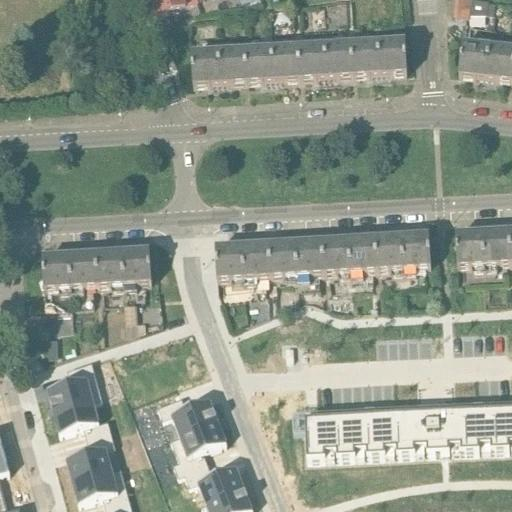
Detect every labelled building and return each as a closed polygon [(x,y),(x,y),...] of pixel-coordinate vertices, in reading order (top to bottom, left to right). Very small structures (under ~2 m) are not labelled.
[(149,0),(158,22),(186,11),(198,6),(195,0),(149,0)] [(470,3),(458,3),(459,18),(470,18),(470,3)] [(494,7),(494,6),(471,4),(470,18),(469,22),(493,20),(500,21),(501,9),(494,8),(494,7)] [(335,85),(353,84),(371,83),(389,82),(407,81),(405,49),(387,50),(369,51),(352,52),(334,53),(316,54),(298,55),(280,56),(262,57),(245,58),(227,59),(209,60),(191,61),(193,93),(211,92),(229,91),(246,90),(264,89),(282,88),(300,87),(318,86),(335,85)] [(511,56),(497,55),(480,53),(462,51),(458,82),(476,84),(494,87),(511,89),(511,88),(511,56)] [(511,239),(508,240),(491,241),(473,242),(455,243),(457,276),(472,275),(472,279),(476,279),(493,278),(497,278),(497,273),(511,273),(511,272),(511,239)] [(309,284),(324,283),(338,282),(338,287),(342,287),(359,286),(363,286),(363,281),(377,280),(391,279),(391,284),(395,284),(413,282),(416,282),(416,278),(430,277),(429,245),(411,245),(393,246),(375,247),(357,248),(340,249),(322,250),(304,251),(286,252),(268,253),(251,254),(233,255),(215,256),(217,287),(232,287),(232,293),(235,292),(253,292),(257,292),(256,287),(270,286),(285,285),(285,290),(288,290),(306,289),(310,288),(309,284)] [(116,299),(134,298),(137,298),(136,292),(151,291),(149,259),(132,260),(114,261),(96,262),(78,263),(60,264),(42,265),(44,297),(59,297),(59,302),(62,302),(80,301),(84,301),(83,297),(98,296),(112,295),(112,299),(116,299)] [(129,340),(147,339),(146,310),(128,311),(129,340)] [(70,390),(46,397),(53,420),(93,409),(87,387),(96,385),(91,369),(66,377),(70,390)] [(181,405),(157,414),(162,428),(170,425),(178,445),(217,430),(209,408),(186,417),(181,405)] [(93,409),(53,420),(59,443),(83,437),(86,448),(111,442),(107,428),(99,430),(93,409)] [(424,426),(304,432),(306,472),(322,471),(322,466),(336,465),(336,470),(352,470),(352,465),(366,464),(366,469),(382,468),(382,463),(396,462),(396,467),(412,466),(412,462),(443,461),(446,461),(446,465),(462,464),(462,459),(476,458),(476,463),(492,462),(492,458),(506,457),(506,462),(511,461),(511,421),(444,425),(424,426)] [(217,430),(178,445),(186,466),(178,469),(183,482),(208,473),(203,461),(226,452),(217,430)] [(89,460),(65,467),(72,490),(112,479),(107,457),(115,455),(111,442),(86,448),(89,460)] [(0,503),(0,483),(9,481),(3,459),(0,460),(0,503)] [(208,473),(183,482),(189,495),(196,492),(204,511),(206,511),(244,498),(235,475),(212,484),(208,473)] [(112,479),(72,490),(77,511),(81,511),(102,507),(102,511),(128,511),(130,511),(126,498),(118,500),(112,479)] [(249,511),(244,498),(206,511),(249,511)]
